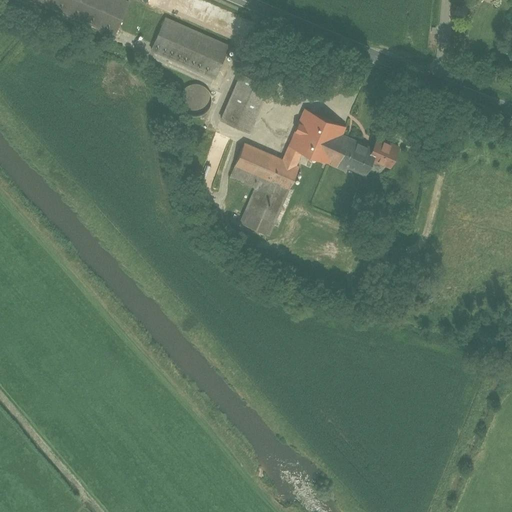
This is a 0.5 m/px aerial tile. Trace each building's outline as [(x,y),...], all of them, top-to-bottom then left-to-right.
[(130,1),(126,0),(35,0),(116,34),(130,1)] [(230,47),(165,18),(150,51),(214,80),(230,47)] [(244,65),(219,120),(248,133),(273,78),(244,65)] [(203,114),(207,110),(210,105),(211,100),(211,95),(209,90),(206,86),(201,83),(196,82),(191,83),(186,85),(182,89),(179,93),(178,99),(179,105),(182,109),(186,113),(192,115),(197,115),(203,114)] [(333,122),(303,109),(282,159),(245,143),(231,175),(259,187),(244,222),(270,234),(304,154),(316,159),(354,175),(367,146),(330,130),(333,122)] [(401,148),(376,137),(367,159),(392,169),(401,148)] [(422,276),(413,277),(415,293),(424,291),(422,276)]
